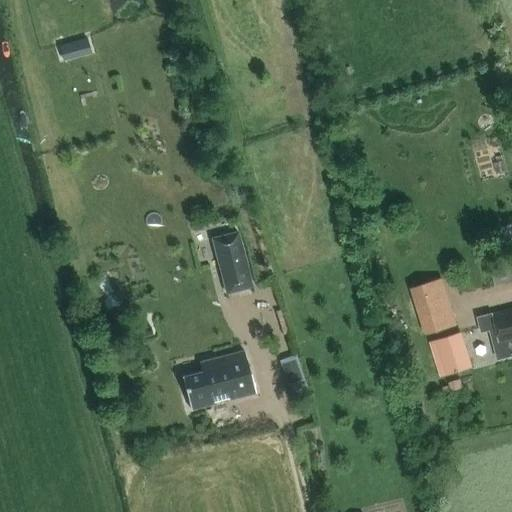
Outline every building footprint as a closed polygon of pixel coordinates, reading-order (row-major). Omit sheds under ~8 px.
[(71,134),(57,137),(60,149),(74,146),(71,134)] [(505,251),(511,248),(511,224),(498,229),(505,251)] [(251,285),(239,239),(215,246),(227,291),(251,285)] [(511,254),(488,258),(492,283),(511,280),(511,254)] [(511,308),(495,313),(483,316),(477,318),(480,333),(490,331),(493,343),(500,341),(504,358),(511,356),(511,308)] [(473,367),(462,332),(435,341),(447,376),(473,367)] [(229,399),(255,392),(250,376),(247,376),(245,367),(248,366),(243,350),(199,361),(201,371),(182,376),(191,409),(213,403),(213,402),(229,397),(229,399)] [(294,397),(310,391),(297,352),(281,357),(294,397)]
